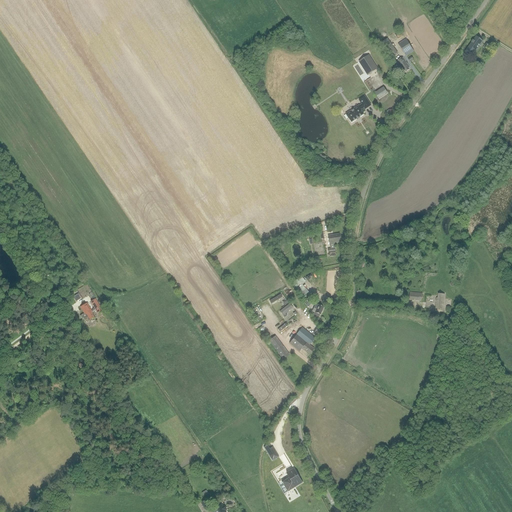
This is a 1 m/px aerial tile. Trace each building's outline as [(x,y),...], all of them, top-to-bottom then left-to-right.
[(465,52),(477,52),(484,42),(477,37),(465,52)] [(397,53),(387,38),(381,43),(391,57),(390,58),(392,61),(395,59),(393,56),(397,53)] [(414,51),(406,39),(398,44),(406,56),(414,51)] [(378,69),(369,56),(360,62),(368,75),(378,69)] [(408,67),(410,67),(407,64),(406,62),(407,62),(403,57),(397,62),(403,71),(404,70),(406,72),(410,69),(408,67)] [(387,93),(383,87),(375,93),(379,99),(387,93)] [(365,110),(371,106),(365,96),(359,100),(362,104),(359,106),(354,108),(355,109),(350,112),(350,111),(346,114),(349,118),(352,122),(356,119),(357,120),(360,118),(359,117),(364,114),(361,110),(364,108),(365,110)] [(329,236),(331,249),(328,249),(329,252),(335,251),(335,248),(334,243),(339,242),(338,240),(341,240),(339,234),(329,236)] [(301,276),(292,281),(300,293),(305,289),(302,283),(305,281),(301,276)] [(438,287),(437,299),(442,299),(441,301),(449,302),(450,293),(447,293),(447,288),(449,288),(450,281),(447,280),(447,281),(441,280),(441,287),(438,287)] [(420,283),(417,283),(416,299),(418,299),(419,297),(425,298),(426,284),(420,284),(420,283)] [(308,293),(306,289),(303,291),(300,293),(300,294),(302,297),(308,293)] [(271,303),(283,296),(281,293),(269,300),(271,303)] [(102,310),(95,299),(90,302),(94,307),(92,311),(87,303),(80,307),(84,313),(80,316),(82,319),(83,318),(86,322),(87,322),(90,321),(90,320),(94,317),(92,314),(93,313),(92,312),(95,310),(97,313),(102,310)] [(280,312),(283,316),(284,318),(287,315),(286,314),(293,308),(290,304),(280,312)] [(320,315),(320,314),(323,307),(316,304),(313,312),(320,315)] [(254,308),(250,311),(258,321),(262,318),(254,308)] [(283,321),(276,328),(278,330),(285,324),(283,321)] [(302,328),(297,335),(290,343),(300,351),(302,348),(310,355),(314,349),(310,345),(315,338),(302,328)] [(283,359),(289,355),(275,336),(269,341),(283,359)] [(294,468),(286,473),(290,478),(282,482),(288,492),(303,483),(294,468)] [(210,507),(206,500),(200,503),(204,510),(210,507)]
